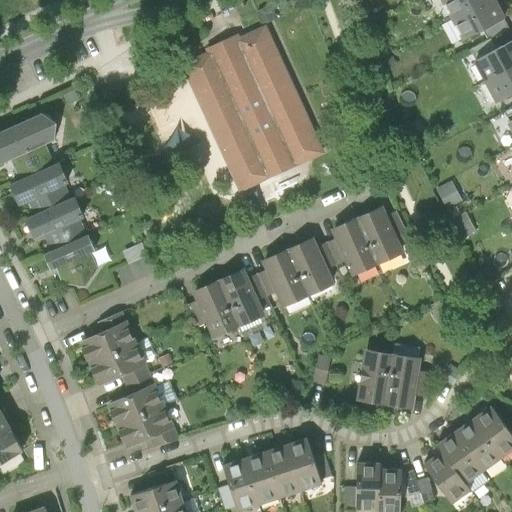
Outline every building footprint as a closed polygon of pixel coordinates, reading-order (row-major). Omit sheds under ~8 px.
[(440,0),(450,20),(491,0),(440,0)] [(460,41),(505,19),(496,0),(491,0),(450,20),(460,41)] [(264,25),(179,65),(239,193),(324,153),(264,25)] [(486,82),(511,68),(511,42),(475,62),(486,82)] [(497,103),(511,95),(511,68),(486,82),(497,103)] [(38,116),(0,132),(0,162),(9,159),(43,143),(48,141),(49,125),(38,116)] [(53,166),(43,143),(9,159),(18,181),(53,166)] [(66,183),(58,164),(53,166),(18,181),(9,185),(17,204),(26,201),(63,184),(66,183)] [(452,181),(438,188),(448,206),(462,199),(452,181)] [(70,201),(63,184),(26,201),(33,217),(70,201)] [(82,217),(74,199),(70,201),(33,217),(26,221),(33,238),(41,235),(78,218),(82,217)] [(379,208),(355,220),(375,265),(400,254),(397,247),(384,218),(379,208)] [(397,213),(384,218),(397,247),(410,241),(397,213)] [(86,236),(78,218),(41,235),(49,253),(86,236)] [(351,276),(375,265),(355,220),(330,231),(334,240),(344,261),(351,276)] [(95,250),(89,235),(86,236),(49,253),(45,255),(51,269),(55,268),(89,252),(95,250)] [(310,239),(285,251),(306,296),(331,285),(324,270),(314,249),(310,239)] [(334,240),(314,249),(324,270),(344,261),(334,240)] [(146,257),(140,244),(121,253),(126,266),(146,257)] [(281,308),(306,296),(285,251),(260,262),(264,270),(274,293),(281,308)] [(97,269),(89,252),(55,268),(62,284),(82,288),(97,269)] [(264,270),(244,279),(255,302),(274,293),(264,270)] [(240,271),(215,282),(236,328),(261,316),(255,302),(244,279),(240,271)] [(211,339),(236,328),(215,282),(190,294),(194,303),(204,324),(211,339)] [(197,328),(204,324),(194,303),(187,306),(197,328)] [(78,345),(88,366),(133,345),(124,324),(78,345)] [(143,366),(133,345),(88,366),(97,387),(121,376),(143,366)] [(356,402),(382,406),(391,357),(365,352),(356,402)] [(328,359),(317,357),(312,382),(323,384),(328,359)] [(416,361),(391,357),(382,406),(408,411),(410,396),(414,372),(416,361)] [(152,387),(143,366),(121,376),(130,396),(152,387)] [(427,374),(414,372),(410,396),(423,398),(427,374)] [(296,399),(299,386),(291,384),(288,397),(296,399)] [(106,407),(116,428),(161,408),(152,387),(130,396),(106,407)] [(171,429),(161,408),(116,428),(125,449),(149,438),(171,429)] [(511,436),(491,408),(474,421),(500,457),(511,448),(511,436)] [(0,437),(10,432),(0,413),(0,437)] [(474,421),(456,434),(483,470),(500,457),(474,421)] [(176,441),(171,429),(149,438),(153,447),(176,441)] [(21,452),(10,432),(0,437),(0,463),(19,453),(21,452)] [(465,483),(483,470),(456,434),(439,447),(443,452),(465,483)] [(307,440),(286,447),(300,490),(321,483),(320,479),(313,458),(307,440)] [(286,447),(266,454),(280,497),(300,490),(286,447)] [(469,489),(465,483),(443,452),(424,466),(451,502),(469,489)] [(0,471),(2,474),(24,462),(19,453),(0,463),(0,471)] [(266,454),(245,461),(259,504),(280,497),(266,454)] [(325,454),(313,458),(320,479),(331,475),(325,454)] [(239,510),(259,504),(245,461),(225,467),(230,485),(237,506),(239,510)] [(356,511),(378,511),(379,471),(379,465),(357,465),(356,488),(356,511)] [(149,478),(153,488),(175,481),(171,470),(149,478)] [(399,511),(400,471),(379,471),(378,511),(399,511)] [(409,497),(420,494),(416,481),(413,471),(402,474),(409,497)] [(428,478),(416,481),(420,494),(423,505),(435,501),(428,478)] [(130,496),(135,511),(152,511),(182,502),(175,481),(153,488),(130,496)] [(219,489),(226,510),(237,506),(230,485),(219,489)] [(345,511),(356,511),(356,488),(346,488),(345,511)] [(184,511),(182,502),(152,511),(184,511)]
